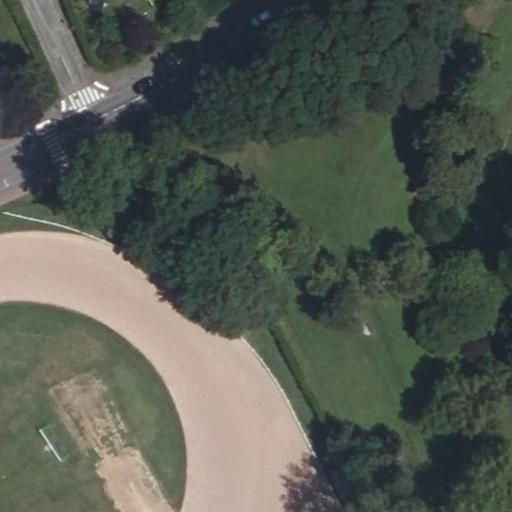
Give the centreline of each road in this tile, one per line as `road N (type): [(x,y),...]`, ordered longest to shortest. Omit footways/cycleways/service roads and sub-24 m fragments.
road 1 (residential): [(307,0),(95,125)]
road 2 (residential): [(95,125),(34,0)]
